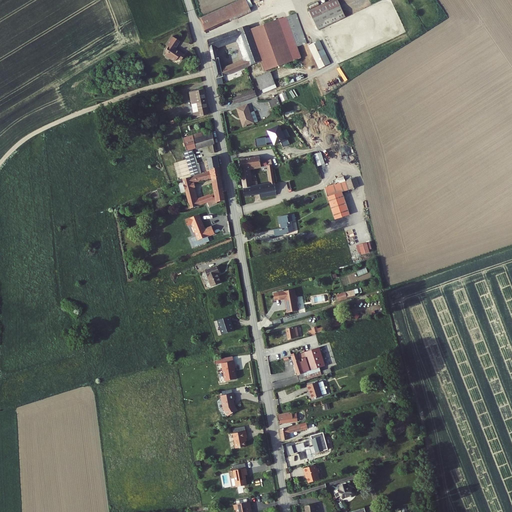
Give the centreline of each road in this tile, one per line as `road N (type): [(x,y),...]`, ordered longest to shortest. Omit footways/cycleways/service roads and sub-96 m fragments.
road 1 (tertiary): [(188,0),(220,129),(287,511)]
road 2 (track): [(208,72),(47,126),(0,162)]
